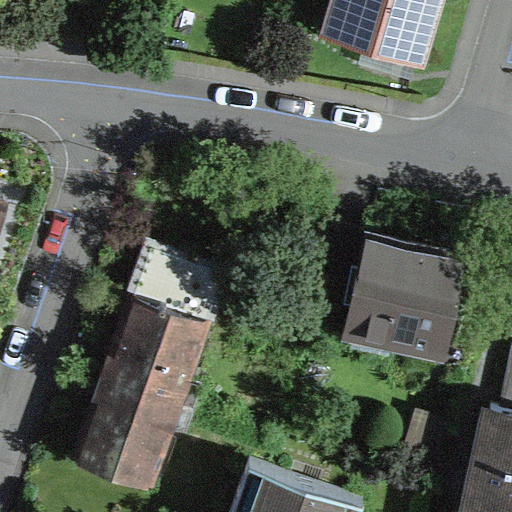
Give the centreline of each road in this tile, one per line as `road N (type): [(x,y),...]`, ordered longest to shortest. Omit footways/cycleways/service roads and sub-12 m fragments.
road 1 (residential): [(115,98),(275,119),(470,159)]
road 2 (residential): [(115,98),(0,434)]
road 3 (residential): [(470,159),(511,26)]
